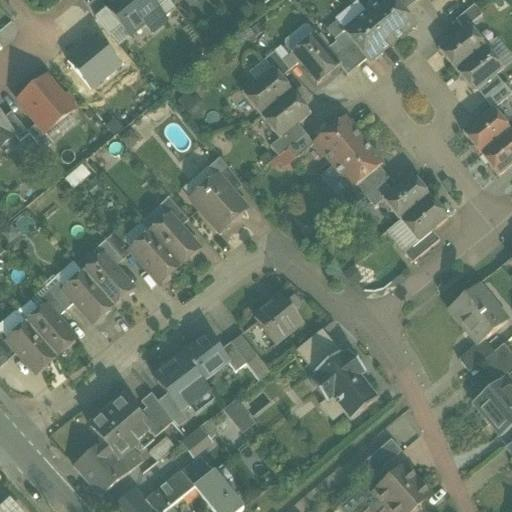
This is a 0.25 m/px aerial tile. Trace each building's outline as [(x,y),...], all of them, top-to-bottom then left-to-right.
[(159,14),(147,0),(112,0),(113,0),(104,7),(104,10),(128,39),(159,14)] [(403,14),(391,0),(384,0),(366,16),(391,46),(414,28),(403,14)] [(409,0),(391,0),(403,14),(414,5),(409,0)] [(473,8),(454,23),(462,32),(467,28),(467,29),(481,18),(473,8)] [(391,46),(366,16),(343,35),(365,62),(368,65),(391,46)] [(0,43),(2,46),(18,33),(11,24),(0,33),(3,37),(0,39),(0,43)] [(467,29),(467,28),(462,32),(437,53),(455,74),(484,50),(467,29)] [(317,41),(307,30),(303,29),(285,44),(284,49),(316,87),(338,69),(339,68),(326,52),(317,41)] [(365,62),(343,35),(333,42),(335,45),(356,70),(365,62)] [(330,49),(320,38),(317,41),(326,52),(330,49)] [(356,70),(335,45),(330,49),(326,52),(339,68),(338,69),(346,78),(356,70)] [(484,50),(455,74),(473,96),(495,78),(502,71),(484,50)] [(289,73),(273,55),(263,63),(271,72),(272,72),(279,81),(289,73)] [(279,81),(272,72),(271,72),(241,97),(260,120),(291,95),(279,81)] [(495,78),(476,93),(484,102),(502,87),(495,78)] [(61,99),(46,81),(17,105),(35,127),(44,137),(73,113),(70,110),(71,104),(67,100),(61,99)] [(502,87),(484,102),(491,112),(492,113),(511,97),(502,87)] [(291,95),(260,120),(278,142),(297,127),(309,117),(291,95)] [(491,112),(462,135),(480,158),(509,133),(492,113),(491,112)] [(26,135),(10,115),(1,123),(11,136),(19,145),(28,137),(26,135)] [(343,121),(312,146),(313,147),(331,169),(362,144),(343,121)] [(0,149),(11,141),(8,138),(11,136),(1,123),(0,122),(0,149)] [(44,137),(35,127),(26,135),(28,137),(42,154),(51,146),(44,137)] [(297,127),(278,142),(269,150),(277,160),(286,152),(305,137),(297,127)] [(511,137),(509,133),(480,158),(498,179),(505,173),(511,167),(511,137)] [(305,137),(286,152),(294,162),(313,147),(312,146),(305,137)] [(362,144),(331,169),(351,192),(378,170),(381,167),(362,144)] [(241,189),(219,161),(207,171),(215,180),(216,180),(231,197),(241,189)] [(388,181),(378,170),(351,192),(360,204),(365,200),(383,185),(388,181)] [(391,194),(382,202),(382,203),(399,224),(429,199),(411,178),(391,194)] [(231,197),(216,180),(215,180),(204,190),(204,198),(194,207),(219,235),(245,213),(231,197)] [(383,185),(365,200),(373,210),(382,203),(382,202),(391,194),(383,185)] [(429,199),(399,224),(417,245),(431,234),(447,221),(429,199)] [(187,223),(168,201),(158,210),(167,220),(168,219),(178,231),(187,223)] [(167,220),(149,236),(178,270),(197,253),(178,231),(168,219),(167,220)] [(439,243),(431,234),(417,245),(403,256),(411,266),(439,243)] [(130,253),(115,235),(105,244),(122,263),(131,255),(129,253),(130,253)] [(178,270),(149,236),(130,253),(129,253),(131,255),(159,287),(178,270)] [(122,263),(105,244),(95,252),(101,260),(102,259),(113,272),(122,263)] [(101,260),(82,276),(112,310),(131,292),(113,272),(102,259),(101,260)] [(64,292),(63,293),(74,306),(92,327),(112,310),(82,276),(64,292)] [(64,292),(57,285),(47,294),(65,314),(74,306),(63,293),(64,292)] [(506,325),(476,289),(446,314),(475,348),(476,350),(482,345),(506,325)] [(65,314),(47,294),(37,303),(44,310),(45,309),(55,322),(65,314)] [(279,297),(270,304),(272,306),(253,320),(275,347),(302,326),(279,297)] [(55,322),(45,309),(44,310),(25,327),(55,360),(74,343),(55,322)] [(55,360),(25,327),(6,343),(6,344),(16,356),(35,377),(55,360)] [(321,333),(295,354),(313,376),(339,355),(321,333)] [(6,343),(0,336),(0,335),(0,356),(7,364),(16,356),(6,344),(6,343)] [(207,338),(180,358),(201,385),(227,366),(228,365),(219,354),(207,338)] [(256,359),(240,338),(230,346),(245,367),(256,359)] [(482,345),(476,350),(475,348),(457,363),(467,376),(480,366),(491,356),(482,345)] [(245,367),(230,346),(219,354),(228,365),(227,366),(234,375),(245,367)] [(491,356),(480,366),(492,381),(511,365),(511,359),(502,348),(491,356)] [(339,355),(313,376),(316,380),(309,385),(325,405),(332,400),(351,423),(377,403),(352,372),(358,367),(348,354),(342,359),(339,355)] [(201,385),(180,358),(152,379),(180,415),(187,409),(189,411),(209,395),(201,385)] [(511,404),(511,394),(501,382),(474,405),(501,437),(511,427),(511,410),(509,407),(511,404)] [(151,396),(140,405),(146,411),(137,418),(151,435),(151,436),(154,440),(172,425),(151,396)] [(236,401),(211,421),(228,443),(254,424),(236,401)] [(123,402),(89,430),(102,445),(118,464),(131,452),(151,436),(151,435),(137,418),(123,402)] [(205,425),(180,446),(189,458),(215,438),(205,425)] [(165,440),(148,455),(156,464),(173,449),(165,440)] [(390,442),(363,466),(373,479),(383,470),(401,454),(390,442)] [(102,445),(73,470),(99,500),(128,476),(118,464),(102,445)] [(131,452),(118,464),(128,476),(141,465),(131,452)] [(199,461),(167,487),(179,503),(194,491),(212,476),(199,461)] [(392,480),(373,497),(374,498),(382,507),(387,507),(389,509),(391,511),(413,511),(430,498),(404,469),(392,480)] [(373,479),(356,493),(366,505),(374,498),(373,497),(392,480),(383,470),(373,479)] [(239,473),(221,487),(242,511),(247,508),(243,504),(257,492),(239,473)] [(221,487),(212,476),(194,491),(211,511),(241,511),(242,511),(221,487)] [(145,505),(134,493),(112,511),(168,511),(170,511),(179,503),(167,487),(145,505)] [(366,505),(356,493),(336,511),(384,511),(389,509),(387,507),(382,507),(374,498),(366,505)] [(23,511),(11,499),(0,509),(0,511),(23,511)]
